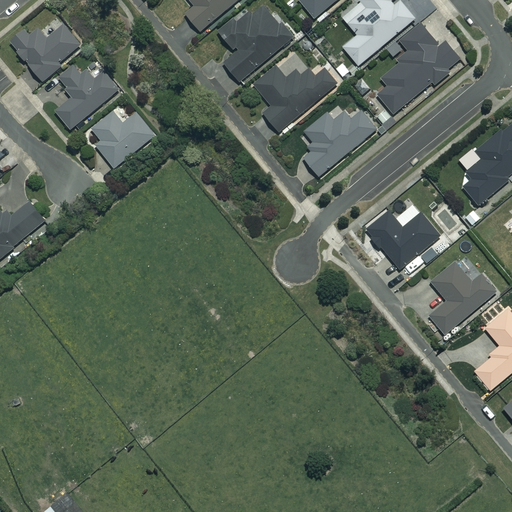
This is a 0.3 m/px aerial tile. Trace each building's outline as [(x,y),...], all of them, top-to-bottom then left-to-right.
[(190,0),(196,7),(187,14),(202,32),(240,0),(190,0)] [(299,0),(316,20),(339,0),(299,0)] [(396,5),(392,1),(393,0),(361,0),(363,2),(344,18),(359,36),(344,48),(360,66),(416,19),(401,1),(396,5)] [(281,25),(265,6),(254,16),(251,13),(239,24),(235,19),(220,32),(238,52),(225,63),(243,83),(295,37),(283,24),(281,25)] [(441,47),(422,23),(400,41),(411,53),(382,78),(389,87),(379,96),(395,115),(433,82),(437,86),(452,73),(450,70),(462,60),(447,42),(441,47)] [(82,45),(65,25),(48,40),(40,29),(31,37),(27,31),(12,43),(45,82),(63,67),(60,64),(82,45)] [(96,80),(81,61),(59,79),(75,97),(57,112),(72,130),(120,89),(106,72),(96,80)] [(288,79),(278,67),(256,86),(273,107),(265,113),(281,132),(339,84),(327,69),(317,78),(310,70),(302,76),(298,71),(288,79)] [(125,123),(116,112),(94,129),(103,141),(97,145),(115,168),(156,136),(138,113),(125,123)] [(336,122),(329,113),(306,132),(315,143),(308,148),(313,154),(306,159),(321,177),(378,130),(363,112),(352,120),(346,113),(336,122)] [(511,123),(476,152),(484,162),(466,175),(472,182),(463,189),(478,208),(509,183),(507,181),(511,177),(511,123)] [(0,260),(47,221),(31,202),(10,221),(0,209),(0,260)] [(443,234),(424,213),(422,214),(414,205),(397,219),(390,212),(368,231),(401,270),(443,234)] [(482,219),(475,211),(467,217),(474,225),(482,219)] [(442,253),(436,246),(422,258),(428,265),(442,253)] [(473,283),(456,262),(432,282),(449,302),(431,316),(445,335),(498,292),(483,274),(473,283)] [(488,354),(492,359),(474,373),(490,392),(511,373),(511,312),(507,306),(484,325),(500,344),(488,354)] [(81,511),(69,496),(49,511),(81,511)]
